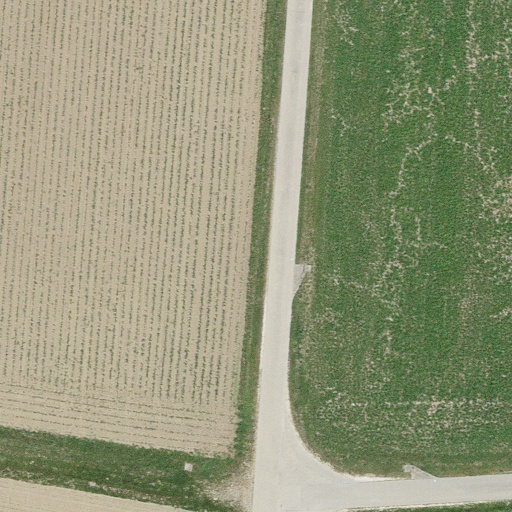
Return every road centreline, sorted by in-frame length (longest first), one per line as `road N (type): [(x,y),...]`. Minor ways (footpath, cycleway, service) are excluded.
road 1 (track): [(275,492),(310,0)]
road 2 (track): [(274,511),(275,492),(511,479)]
